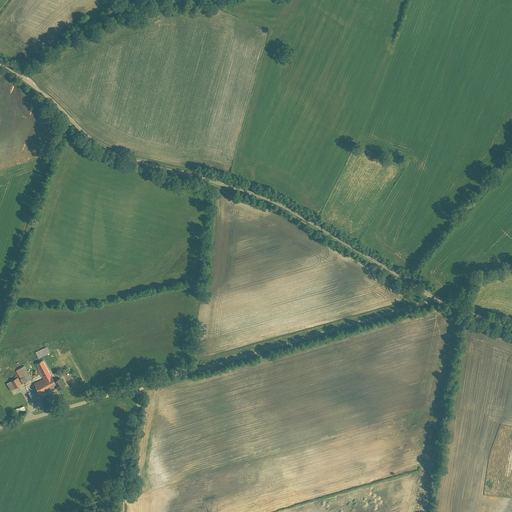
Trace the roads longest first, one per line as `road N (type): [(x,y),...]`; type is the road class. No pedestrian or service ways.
road 1 (residential): [(0,63),(102,148),(277,202),(434,299)]
road 2 (residential): [(434,299),(0,428)]
road 3 (track): [(68,116),(0,325)]
road 4 (track): [(139,386),(118,511)]
